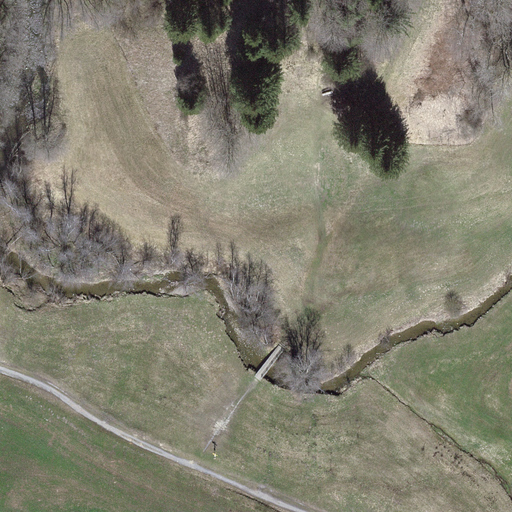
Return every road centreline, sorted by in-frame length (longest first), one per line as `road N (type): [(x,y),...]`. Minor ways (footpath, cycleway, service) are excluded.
road 1 (track): [(191,467),(59,393),(0,370)]
road 2 (track): [(306,511),(191,467)]
